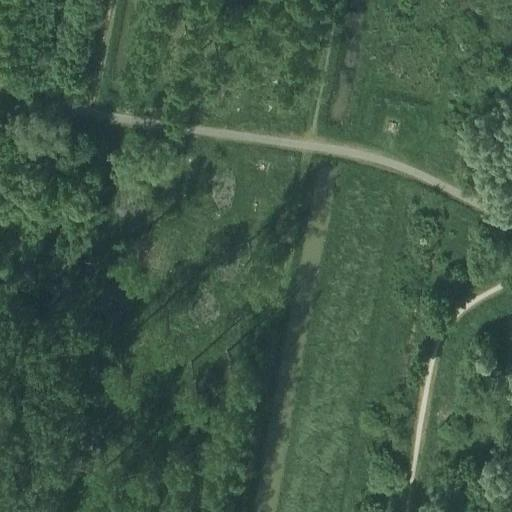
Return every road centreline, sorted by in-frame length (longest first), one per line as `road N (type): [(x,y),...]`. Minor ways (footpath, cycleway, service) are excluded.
road 1 (track): [(331,511),(382,163)]
road 2 (track): [(511,280),(458,311),(436,338),(408,511)]
road 3 (track): [(348,152),(375,0)]
